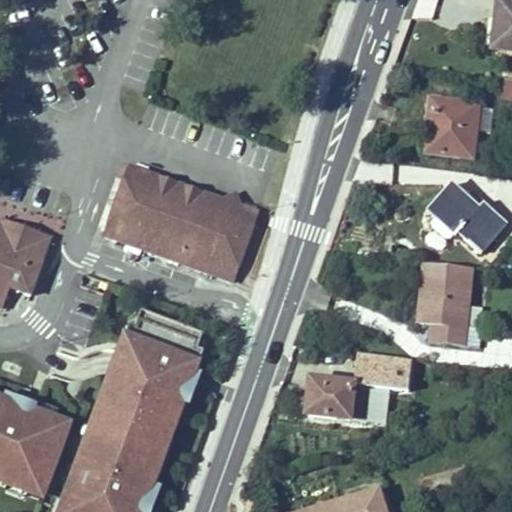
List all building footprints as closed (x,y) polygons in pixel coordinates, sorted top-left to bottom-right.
[(238,0),(208,0),(206,10),(234,18),(238,0)] [(511,3),(498,2),(495,22),(508,23),(505,51),(511,51),(511,3)] [(505,51),(508,23),(495,22),(492,49),(505,51)] [(446,102),(433,101),(429,129),(433,130),(435,112),(444,113),(446,102)] [(479,106),(446,102),(444,113),(435,112),(433,130),(429,129),(427,153),(473,159),(479,106)] [(259,215),(130,168),(126,180),(151,189),(190,203),(231,218),(255,227),(259,215)] [(235,283),(255,227),(231,218),(190,203),(151,189),(126,180),(105,237),(138,249),(157,255),(235,283)] [(455,186),(433,212),(439,217),(458,233),(482,254),(497,236),(496,235),(506,223),(472,194),(469,199),(455,186)] [(458,233),(439,217),(433,224),(433,229),(447,241),(452,240),(458,233)] [(32,297),(53,239),(0,220),(0,309),(3,310),(10,289),(32,297)] [(149,258),(155,260),(157,255),(138,249),(137,253),(150,257),(149,258)] [(466,338),(473,270),(425,265),(418,325),(432,327),(449,329),(447,346),(465,347),(466,338)] [(106,297),(110,285),(85,276),(81,288),(106,297)] [(153,471),(165,440),(171,443),(180,420),(177,418),(188,389),(158,378),(164,362),(197,374),(205,352),(199,350),(204,336),(143,312),(137,327),(131,325),(123,347),(130,350),(120,377),(112,375),(99,411),(105,414),(92,447),(86,445),(61,511),(127,511),(111,505),(116,491),(148,503),(159,474),(153,471)] [(430,344),(447,346),(449,329),(432,327),(430,344)] [(480,340),(466,338),(465,347),(479,349),(480,340)] [(120,377),(130,350),(123,347),(112,375),(120,377)] [(193,391),(199,375),(197,374),(164,362),(158,378),(188,389),(193,391)] [(511,374),(501,373),(499,385),(511,386),(511,374)] [(311,381),(307,417),(382,424),(385,403),(369,401),(370,387),(311,381)] [(386,389),(370,387),(369,401),(385,403),(386,389)] [(6,444),(20,407),(0,399),(0,482),(30,493),(32,490),(46,495),(70,432),(55,427),(58,420),(35,412),(21,450),(6,444)] [(21,450),(35,412),(20,407),(6,444),(21,450)] [(92,447),(105,414),(99,411),(86,445),(92,447)] [(159,474),(171,443),(165,440),(153,471),(159,474)] [(386,511),(380,490),(346,501),(348,507),(331,511),(323,511),(323,508),(311,511),(386,511)] [(152,511),(155,506),(148,503),(116,491),(111,505),(127,511),(152,511)] [(245,511),(257,511),(260,507),(249,502),(245,511)]
